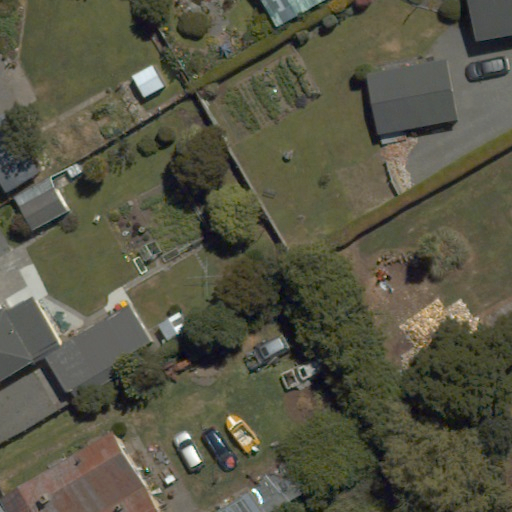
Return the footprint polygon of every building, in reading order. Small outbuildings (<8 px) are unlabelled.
[(174,0),(142,0),(152,16),(175,2),(174,0)] [(259,0),(274,28),(329,0),(259,0)] [(511,0),(472,0),(477,45),(511,40),(511,0)] [(453,111),(500,101),(491,56),(366,81),(379,146),(457,130),(453,111)] [(0,201),(46,176),(35,157),(0,95),(0,201)] [(386,175),(338,200),(351,226),(399,201),(386,175)] [(51,176),(18,201),(43,233),(76,207),(51,176)] [(176,307),(124,341),(141,367),(193,333),(176,307)] [(0,318),(0,382),(43,357),(15,310),(0,318)] [(102,326),(50,362),(74,397),(126,360),(102,326)] [(183,511),(130,425),(0,504),(0,511),(183,511)]
